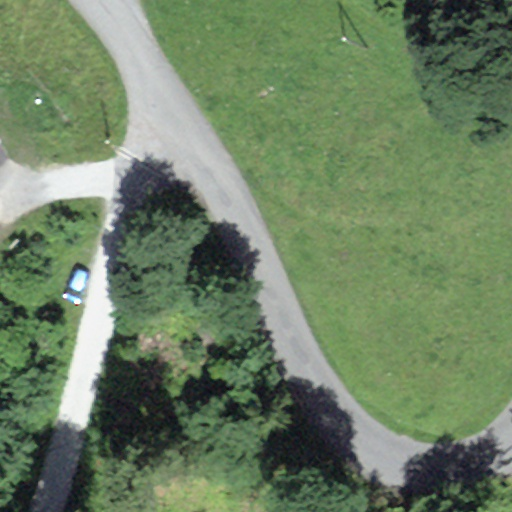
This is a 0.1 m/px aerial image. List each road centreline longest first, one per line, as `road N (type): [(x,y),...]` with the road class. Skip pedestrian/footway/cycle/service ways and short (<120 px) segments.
road 1 (unclassified): [(100,0),(186,131),(298,359),(353,439),(382,462),(448,472),(481,467),(511,449)]
road 2 (track): [(186,131),(135,175),(82,401),(43,511)]
